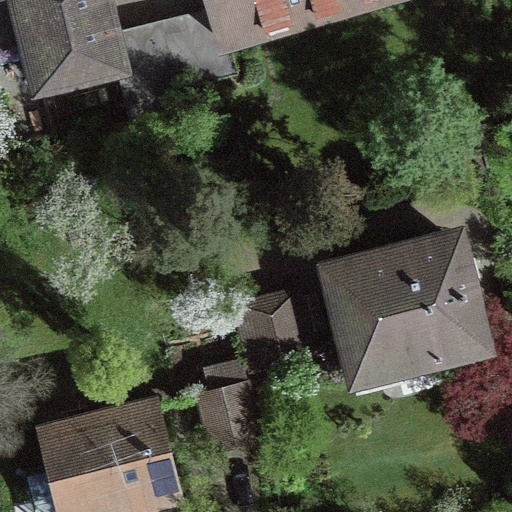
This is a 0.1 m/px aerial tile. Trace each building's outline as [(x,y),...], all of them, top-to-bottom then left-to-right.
[(120,64),(113,35),(104,0),(0,0),(0,62),(32,55),(39,84),(118,65),(120,64)] [(210,0),(214,9),(222,40),(225,39),(360,0),(210,0)] [(177,85),(235,72),(225,39),(222,40),(214,9),(161,23),(177,85)] [(177,85),(161,23),(113,35),(120,64),(118,65),(132,122),(182,110),(177,85)] [(356,357),(396,347),(400,361),(478,341),(453,239),(334,268),(356,357)] [(251,367),(314,352),(298,289),(236,305),(251,367)] [(213,449),(258,438),(244,381),(199,392),(213,449)] [(65,511),(90,511),(130,502),(132,511),(177,511),(152,403),(45,430),(65,511)]
